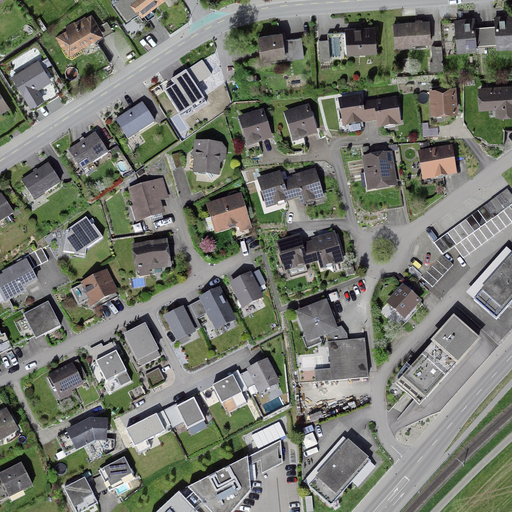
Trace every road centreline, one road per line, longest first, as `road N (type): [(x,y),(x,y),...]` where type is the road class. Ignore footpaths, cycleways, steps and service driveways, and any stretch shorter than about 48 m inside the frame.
road 1 (tertiary): [(208,30),(0,164)]
road 2 (residential): [(202,278),(0,381)]
road 3 (tertiary): [(417,0),(269,10),(208,30)]
road 4 (residential): [(376,378),(484,264)]
road 5 (primary): [(511,356),(415,466)]
road 6 (residential): [(511,157),(399,241)]
